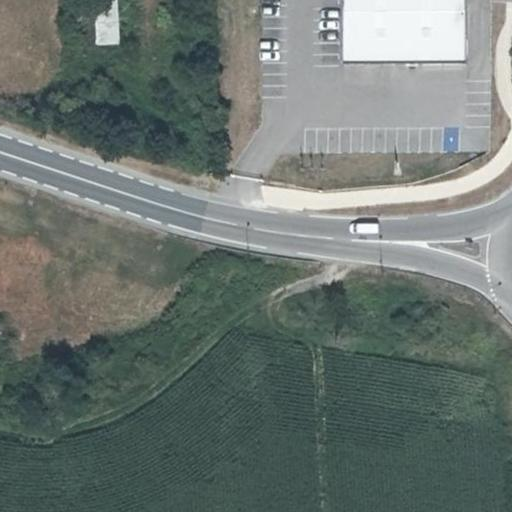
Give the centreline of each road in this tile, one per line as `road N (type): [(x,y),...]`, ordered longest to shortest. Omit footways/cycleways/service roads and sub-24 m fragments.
road 1 (track): [(358,241),(131,399),(44,431),(0,423)]
road 2 (tertiary): [(0,155),(223,223),(398,243)]
